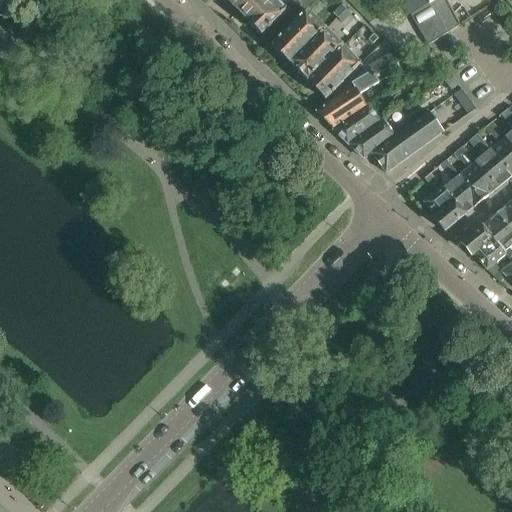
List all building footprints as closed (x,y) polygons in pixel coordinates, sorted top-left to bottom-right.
[(223,0),(225,2),(226,1),(249,23),(248,24),(260,37),(272,48),(306,14),(300,8),(302,6),(296,0),(286,11),(279,4),(277,5),(271,0),(223,0)] [(437,0),(428,7),(427,5),(410,16),(428,47),(459,26),(448,4),(445,0),(437,0)] [(339,18),(346,11),(341,6),(332,14),(337,19),(339,18)] [(339,18),(337,19),(342,24),(351,16),(346,11),(339,18)] [(307,13),(306,14),(272,48),(289,65),(325,30),(307,13)] [(342,48),(325,30),(289,65),(307,83),(342,48)] [(342,48),(307,83),(325,101),(360,65),(342,48)] [(397,51),(391,54),(397,64),(406,59),(397,51)] [(433,52),(426,57),(433,67),(440,63),(433,52)] [(397,64),(391,54),(384,58),(390,69),(397,64)] [(390,69),(384,58),(376,63),(383,73),(388,70),(390,69)] [(383,73),(376,63),(368,68),(372,73),(375,78),(383,73)] [(443,82),(451,77),(444,67),(436,72),(443,82)] [(354,90),(315,113),(332,130),(365,108),(358,96),(392,76),(388,70),(383,73),(375,78),(372,73),(351,86),(354,90)] [(458,87),(451,77),(443,82),(450,92),(458,87)] [(378,100),(365,108),(332,130),(349,146),(380,124),(373,113),(383,107),(378,100)] [(511,116),(507,111),(501,116),(511,129),(511,132),(505,139),(511,147),(511,116)] [(429,114),(411,126),(372,155),(386,175),(443,133),(431,117),(429,114)] [(383,121),(380,124),(349,146),(364,160),(372,155),(411,126),(406,121),(391,132),(383,121)] [(511,147),(505,139),(492,124),(483,131),(489,137),(491,136),(498,145),(490,151),(511,177),(511,176),(511,147)] [(477,136),(468,143),(474,150),(475,149),(482,158),(474,164),(497,189),(511,177),(490,151),(477,136)] [(462,148),(453,156),(458,161),(459,161),(467,170),(458,177),(481,203),(497,189),(474,164),(462,148)] [(446,162),(438,168),(443,175),(444,173),(452,182),(443,190),(465,216),(481,203),(458,177),(446,162)] [(437,184),(430,175),(424,180),(431,189),(437,184)] [(465,216),(443,190),(441,188),(423,204),(436,219),(434,220),(444,233),(465,216)] [(511,203),(496,216),(511,234),(511,203)] [(511,247),(511,234),(496,216),(482,228),(505,256),(511,264),(511,263),(511,254),(509,250),(511,247)] [(482,228),(461,245),(472,258),(474,256),(486,272),(489,275),(498,268),(495,265),(505,256),(482,228)] [(511,263),(511,264),(500,273),(511,284),(511,263)]
